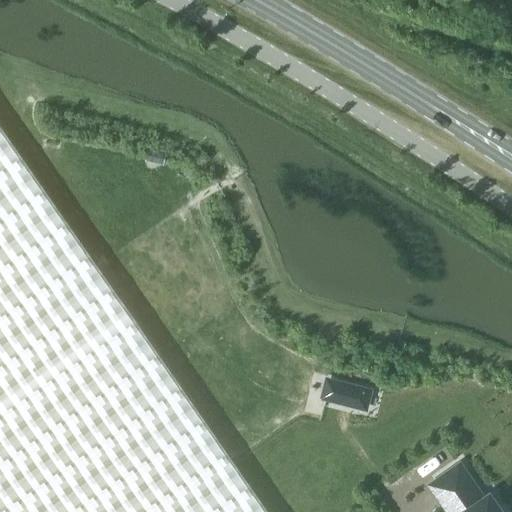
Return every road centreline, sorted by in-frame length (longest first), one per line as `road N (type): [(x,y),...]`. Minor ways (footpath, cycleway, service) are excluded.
road 1 (unclassified): [(171,0),(511,207)]
road 2 (primary): [(396,83),(255,0)]
road 3 (primary): [(396,83),(417,106),(511,167)]
road 4 (primary): [(511,147),(396,83)]
